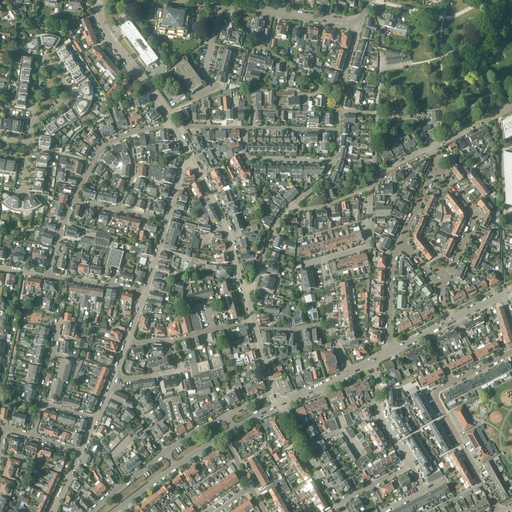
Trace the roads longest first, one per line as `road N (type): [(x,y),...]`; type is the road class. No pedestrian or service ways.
road 1 (residential): [(349,373),(332,338),(324,260),(367,247),(369,197)]
road 2 (residential): [(499,511),(436,397),(452,381)]
road 3 (residential): [(172,122),(104,29),(98,0)]
road 4 (residential): [(442,288),(476,214),(436,166)]
road 5 (residential): [(243,291),(223,220),(191,159)]
road 6 (residential): [(33,117),(44,59),(71,96),(43,116)]
road 7 (residential): [(277,11),(267,50),(337,103)]
road 8 (residential): [(41,403),(64,278)]
